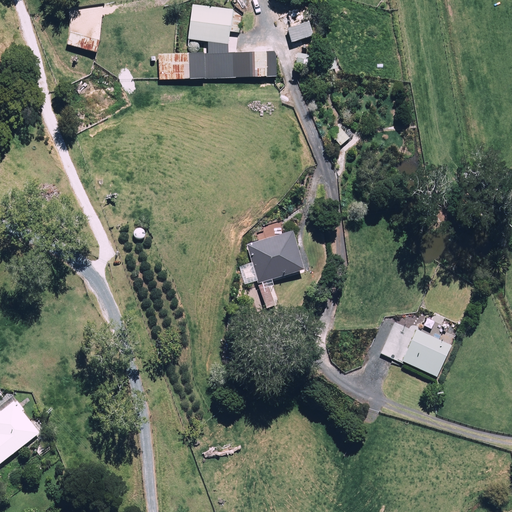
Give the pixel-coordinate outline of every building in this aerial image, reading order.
[(237,10),(193,5),(189,40),(230,45),(231,32),(240,33),(242,15),(237,15),(237,10)] [(71,31),(67,45),(98,54),(102,41),(71,31)] [(159,56),(160,80),(275,76),(274,52),(159,56)] [(306,271),(295,232),(247,246),(252,262),(240,266),(246,286),(259,282),(267,308),(278,304),(271,282),(306,271)] [(452,346),(419,331),(405,362),(438,377),(452,346)] [(0,464),(38,432),(15,404),(4,414),(0,410),(0,464)]
